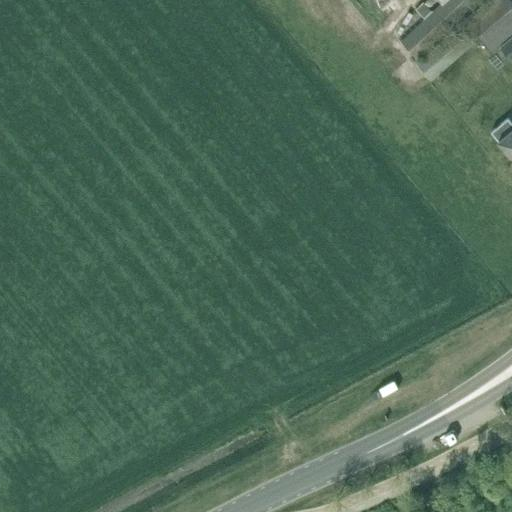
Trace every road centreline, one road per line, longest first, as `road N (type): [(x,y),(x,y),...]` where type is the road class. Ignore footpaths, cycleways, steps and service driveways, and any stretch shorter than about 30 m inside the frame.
road 1 (tertiary): [(237,511),(387,442)]
road 2 (tertiary): [(511,361),(387,442)]
road 3 (tertiary): [(387,442),(511,383)]
